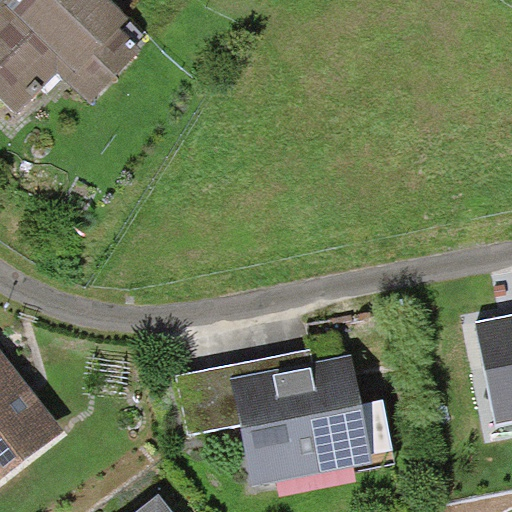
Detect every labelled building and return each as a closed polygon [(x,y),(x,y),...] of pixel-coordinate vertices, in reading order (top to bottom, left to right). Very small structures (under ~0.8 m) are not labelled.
[(3,0),(4,0),(0,3),(0,108),(8,117),(48,78),(79,110),(131,59),(111,39),(124,26),(98,0),(3,0)] [(511,319),(477,327),(499,427),(511,423),(511,319)] [(265,360),(170,378),(182,440),(232,431),(244,496),(388,469),(376,405),(361,408),(352,360),(268,376),(265,360)] [(0,362),(0,484),(59,437),(0,362)] [(163,511),(155,501),(141,511),(163,511)]
